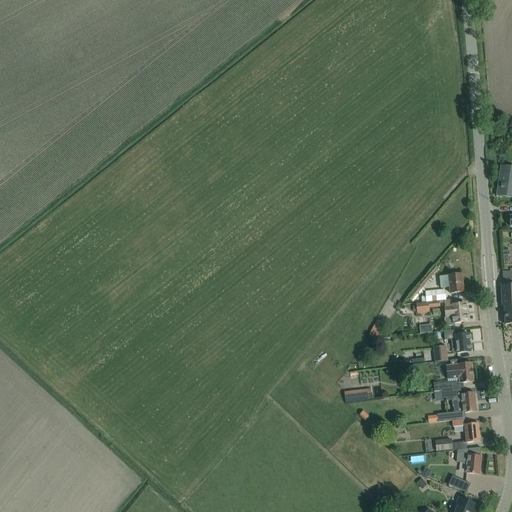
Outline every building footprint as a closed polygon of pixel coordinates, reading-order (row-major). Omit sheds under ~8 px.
[(496,196),(511,198),(511,168),(501,167),(496,196)] [(461,274),(451,275),(439,277),(441,289),(449,288),(450,294),(463,293),(461,274)] [(511,285),(505,286),(502,286),(502,306),(505,306),(505,325),(511,324),(511,285)] [(443,301),(445,301),(444,290),(425,292),(425,297),(421,298),(421,303),(439,301),(439,302),(443,301)] [(439,308),(439,302),(439,301),(421,303),(422,303),(416,304),(417,314),(428,313),(428,309),(439,308)] [(451,301),(445,301),(443,301),(445,320),(444,320),(445,323),(446,325),(451,326),(453,323),(453,324),(467,322),(465,304),(451,306),(451,301)] [(427,322),(427,330),(438,330),(437,321),(427,322)] [(368,336),(374,340),(381,329),(375,325),(368,336)] [(468,334),(458,335),(454,336),(456,354),(470,352),(468,334)] [(445,347),(433,349),(435,363),(447,361),(445,347)] [(447,382),(433,384),(434,392),(442,391),(451,390),(461,389),(463,389),(463,383),(473,382),(471,364),(458,365),(458,360),(454,361),(449,361),(450,367),(445,368),(447,382)] [(341,386),(336,381),(330,375),(323,381),(334,392),(341,386)] [(451,390),(442,391),(443,401),(451,400),(452,403),(453,403),(461,402),(463,413),(464,413),(476,412),(474,393),(462,395),(461,389),(451,390)] [(437,416),(428,417),(428,424),(437,423),(452,421),(455,421),(455,413),(437,415),(437,416)] [(455,421),(452,421),(453,428),(464,427),(466,443),(479,442),(477,424),(464,425),(464,420),(455,421)] [(394,430),(387,431),(388,441),(395,441),(394,430)] [(450,440),(435,442),(436,452),(451,450),(450,440)] [(456,457),(456,462),(467,463),(466,474),(479,475),(481,457),(480,457),(481,448),(457,451),(456,457)] [(431,472),(424,469),(422,476),(428,479),(431,472)] [(470,484),(452,476),(448,486),(466,493),(470,484)] [(420,488),(425,484),(422,480),(416,484),(420,488)] [(454,490),(452,492),(453,496),(459,498),(461,493),(454,490)] [(473,511),(477,506),(467,502),(459,498),(453,511),(473,511)]
